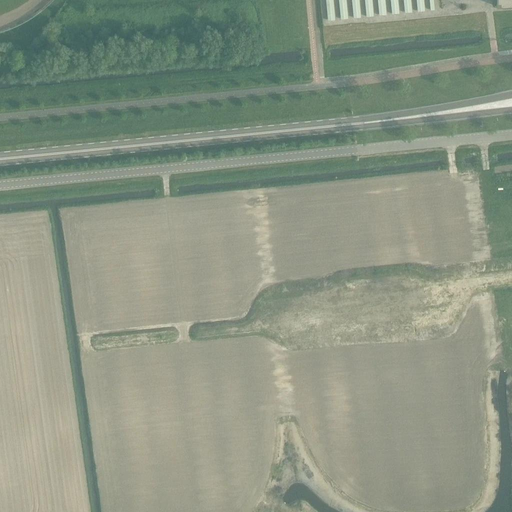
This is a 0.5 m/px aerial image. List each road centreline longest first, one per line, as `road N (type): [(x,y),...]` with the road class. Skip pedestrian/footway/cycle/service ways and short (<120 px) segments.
road 1 (unclassified): [(0,185),(511,135)]
road 2 (secondary): [(0,159),(454,111)]
